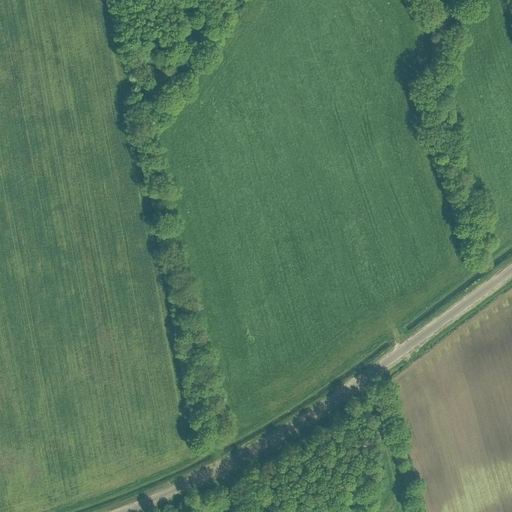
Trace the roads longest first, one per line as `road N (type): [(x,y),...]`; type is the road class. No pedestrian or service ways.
road 1 (unclassified): [(118,511),(279,434),(511,268)]
road 2 (track): [(363,377),(396,505)]
